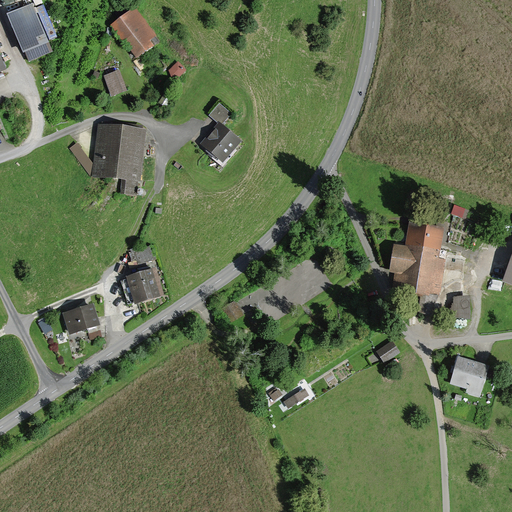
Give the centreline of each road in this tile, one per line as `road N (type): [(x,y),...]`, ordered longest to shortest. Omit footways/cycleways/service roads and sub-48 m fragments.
road 1 (tertiary): [(375,0),(359,94),(305,200),(250,257),(54,391)]
road 2 (track): [(448,511),(440,405),(418,343)]
